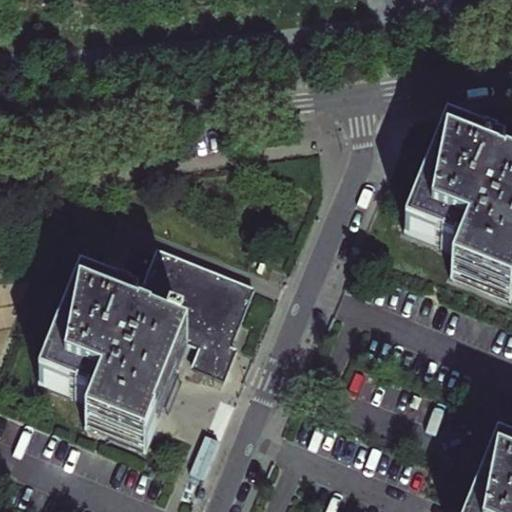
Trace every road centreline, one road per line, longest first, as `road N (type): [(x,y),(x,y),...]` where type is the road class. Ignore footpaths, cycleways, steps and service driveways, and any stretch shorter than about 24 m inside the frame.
road 1 (residential): [(218,511),(356,172),(356,95)]
road 2 (residential): [(356,95),(190,117),(0,128)]
road 3 (residential): [(511,72),(356,95)]
